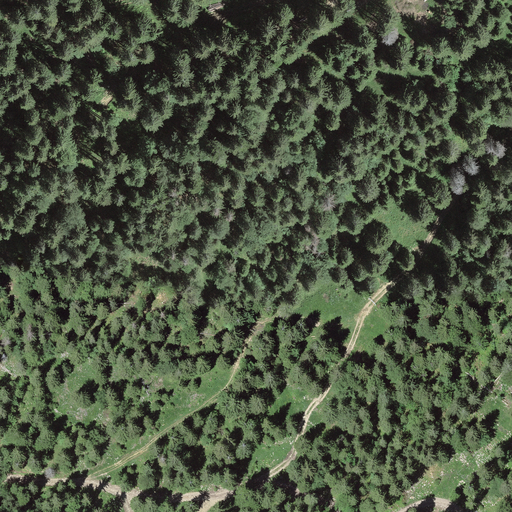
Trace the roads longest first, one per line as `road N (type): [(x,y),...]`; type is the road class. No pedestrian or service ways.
road 1 (track): [(249,485),(289,458),(364,313),(408,270),(457,194),(511,132)]
road 2 (track): [(79,485),(221,394),(249,333),(263,321),(341,323),(364,313)]
road 3 (track): [(0,477),(170,499),(269,484),(344,511)]
